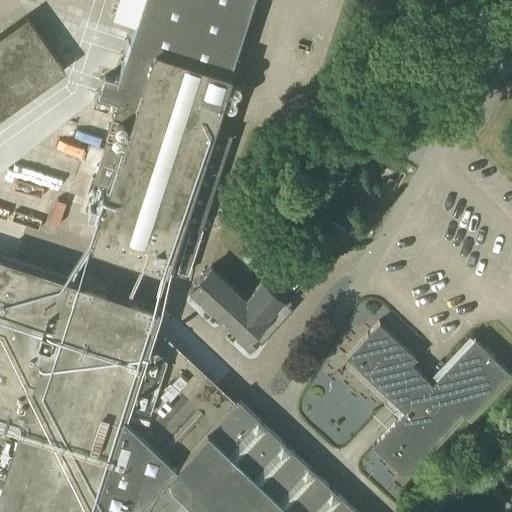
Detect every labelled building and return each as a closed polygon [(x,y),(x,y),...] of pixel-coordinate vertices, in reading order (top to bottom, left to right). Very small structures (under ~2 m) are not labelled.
[(134,109),(90,242),(187,273),(202,230),(200,229),(230,136),(210,130),(252,0),(141,0),(116,80),(103,76),(96,96),(134,109)] [(0,34),(0,115),(65,69),(27,15),(0,34)] [(86,130),(66,124),(62,140),(91,149),(97,126),(88,123),(86,130)] [(74,182),(79,170),(38,155),(34,167),(74,182)] [(311,182),(327,193),(340,173),(323,162),(311,182)] [(384,185),(392,190),(397,182),(389,177),(384,185)] [(309,183),(296,204),(312,214),(325,193),(309,183)] [(66,218),(76,193),(61,187),(51,212),(66,218)] [(0,189),(0,200),(11,205),(15,197),(0,189)] [(85,199),(80,213),(91,217),(96,203),(85,199)] [(179,393),(201,370),(151,324),(157,307),(64,276),(63,277),(0,255),(0,511),(356,511),(236,399),(234,402),(216,385),(194,408),(179,393)] [(210,267),(189,290),(239,335),(235,339),(248,350),(259,338),(251,331),(265,316),(263,315),(280,296),(261,279),(244,298),(210,267)] [(345,356),(390,399),(372,418),(385,432),(373,445),(402,473),(460,411),(465,416),(509,370),(474,338),(431,382),(411,363),(416,357),(378,322),(345,356)] [(322,390),(313,400),(343,428),(376,392),(340,360),(317,386),(322,390)] [(216,385),(201,370),(179,393),(194,408),(216,385)]
